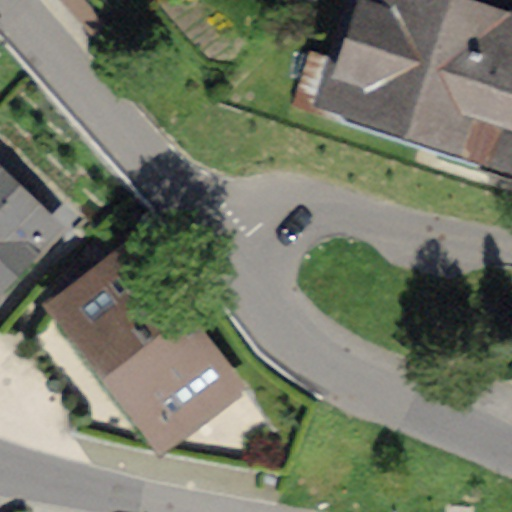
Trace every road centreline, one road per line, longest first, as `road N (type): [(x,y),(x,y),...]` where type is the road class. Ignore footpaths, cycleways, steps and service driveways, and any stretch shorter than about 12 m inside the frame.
road 1 (residential): [(511,440),(317,365),(267,329),(214,264)]
road 2 (residential): [(214,264),(0,2)]
road 3 (residential): [(214,264),(267,219),(323,213),(511,248)]
road 4 (residential): [(0,470),(203,511)]
